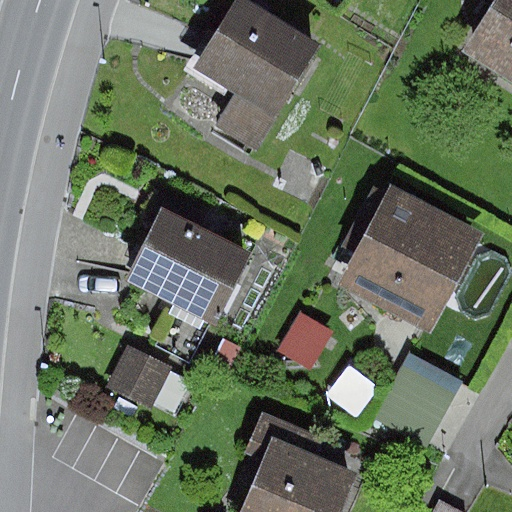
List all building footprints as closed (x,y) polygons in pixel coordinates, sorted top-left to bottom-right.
[(327,51),(254,6),(207,84),(246,108),(234,127),(268,148),(327,51)] [(511,13),(487,57),(511,71),(511,13)] [(488,244),(405,198),(357,286),(440,331),(488,244)] [(272,265),(188,219),(149,291),(232,336),(272,265)] [(178,380),(139,358),(116,399),(156,421),(178,380)] [(410,364),(382,413),(432,440),(459,391),(410,364)] [(344,511),(357,482),(266,446),(240,511),(344,511)]
